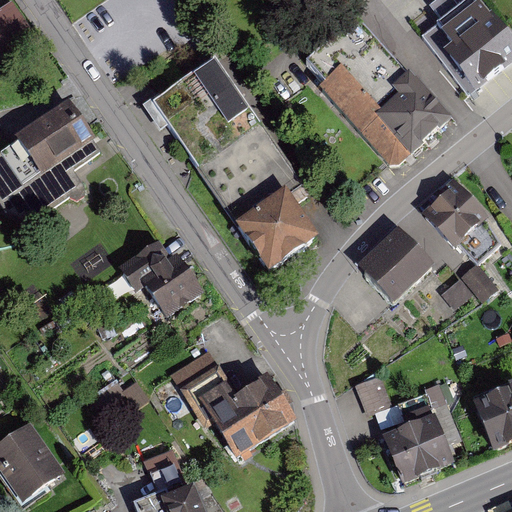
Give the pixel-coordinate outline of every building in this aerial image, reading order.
[(0,0),(0,74),(40,45),(7,0),(0,0)] [(511,55),(487,25),(449,55),(478,90),(511,62),(511,55)] [(237,66),(169,112),(254,238),(261,233),(294,282),(345,248),(314,202),(325,195),(237,66)] [(339,75),(322,90),(393,169),(446,122),(408,79),(394,92),(401,100),(379,119),(339,75)] [(123,159),(84,106),(9,162),(49,215),(123,159)] [(472,185),(436,218),(470,256),(506,223),(472,185)] [(418,238),(380,273),(412,308),(450,272),(418,238)] [(183,272),(169,254),(138,277),(153,297),(162,290),(188,325),(220,300),(193,265),(183,272)] [(456,314),(476,297),(486,308),(503,292),(480,267),(443,300),(456,314)] [(245,409),(213,360),(180,382),(201,413),(215,404),(260,472),(311,439),(278,388),(245,409)] [(0,397),(9,391),(0,377),(0,397)] [(368,420),(393,410),(382,381),(357,390),(368,420)] [(511,407),(497,414),(511,448),(511,407)] [(420,493),(471,473),(453,427),(401,448),(420,493)] [(32,511),(75,486),(44,436),(0,462),(0,465),(29,511),(32,511)] [(144,461),(156,491),(168,487),(169,490),(187,483),(173,449),(144,461)] [(156,491),(133,500),(137,511),(208,511),(196,479),(187,483),(169,490),(168,487),(156,491)]
